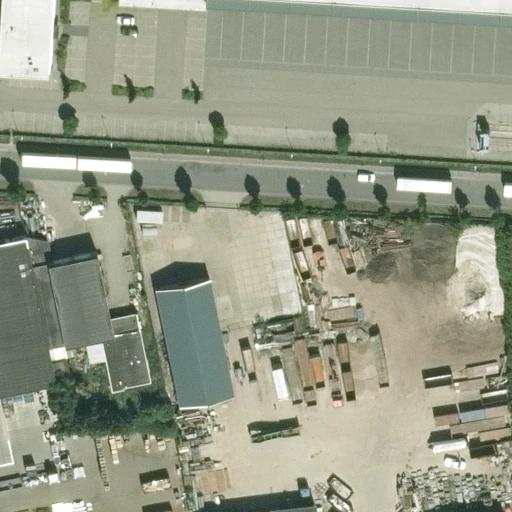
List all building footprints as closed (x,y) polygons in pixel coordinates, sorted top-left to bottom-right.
[(207,9),(207,0),(404,0),(511,6),(511,0),(4,0),(0,63),(52,66),(55,0),(119,0),(119,4),(207,9)] [(0,392),(55,381),(53,372),(26,235),(0,240),(0,392)] [(65,369),(62,358),(62,355),(73,353),(71,341),(103,335),(113,387),(150,380),(136,312),(109,317),(97,252),(51,261),(47,240),(26,235),(53,372),(65,369)] [(155,286),(179,401),(231,390),(207,275),(155,286)] [(305,341),(289,344),(292,362),(308,360),(305,341)] [(511,375),(511,364),(486,367),(487,384),(502,383),(502,376),(511,375)] [(278,403),(295,400),(291,381),(274,384),(278,403)] [(317,511),(316,494),(272,498),(273,511),(317,511)] [(251,511),(251,503),(210,504),(209,511),(251,511)]
